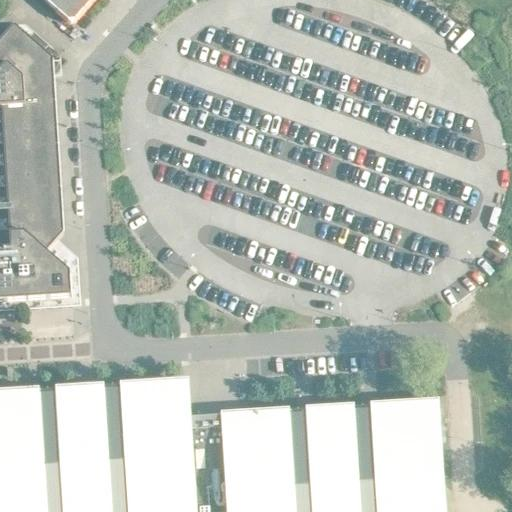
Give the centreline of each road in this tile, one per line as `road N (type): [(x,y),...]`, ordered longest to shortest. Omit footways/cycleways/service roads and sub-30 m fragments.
road 1 (unclassified): [(467,511),(452,340),(433,328),(105,347)]
road 2 (unclassified): [(105,347),(90,80),(156,0)]
